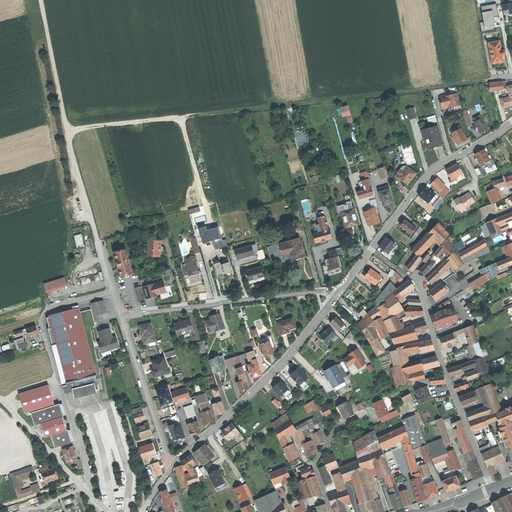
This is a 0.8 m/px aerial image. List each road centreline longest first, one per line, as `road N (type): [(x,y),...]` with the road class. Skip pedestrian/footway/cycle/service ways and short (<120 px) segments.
road 1 (track): [(491,77),(67,130)]
road 2 (track): [(41,0),(99,240)]
road 3 (residential): [(511,124),(430,173),(338,294)]
road 4 (residential): [(338,294),(288,358),(170,467)]
road 5 (residential): [(492,489),(416,279)]
road 6 (residential): [(338,294),(123,317)]
road 7 (residential): [(123,317),(170,467)]
